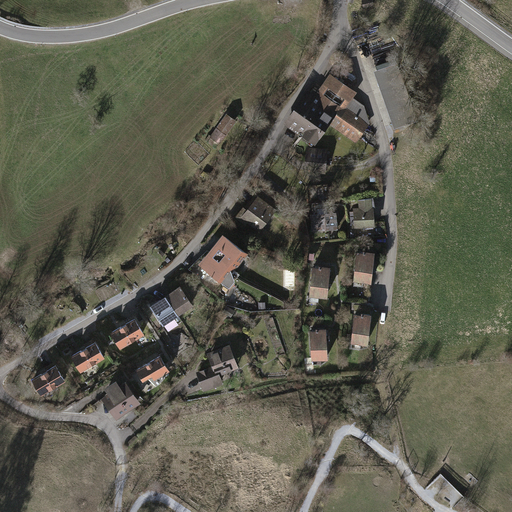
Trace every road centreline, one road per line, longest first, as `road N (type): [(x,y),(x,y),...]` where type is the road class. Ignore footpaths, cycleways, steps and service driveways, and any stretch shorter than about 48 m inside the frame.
road 1 (track): [(442,511),(401,466),(352,431),(340,435),(304,511)]
road 2 (tertiary): [(0,27),(75,35),(201,0)]
road 3 (track): [(401,466),(381,381),(384,315)]
